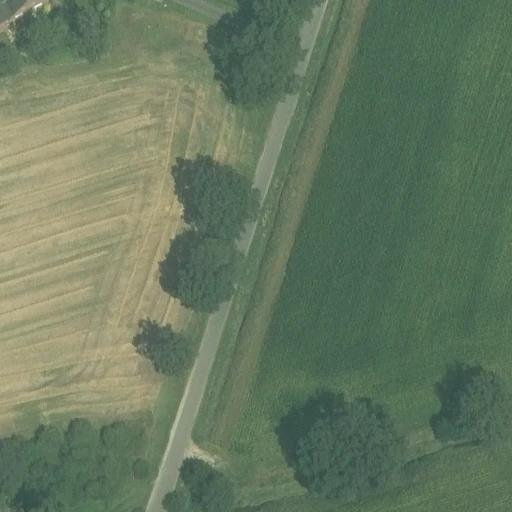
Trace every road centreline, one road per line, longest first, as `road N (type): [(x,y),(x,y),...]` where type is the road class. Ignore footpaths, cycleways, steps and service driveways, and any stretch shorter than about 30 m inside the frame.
road 1 (unclassified): [(159,511),(323,0)]
road 2 (track): [(179,450),(253,469),(511,398)]
